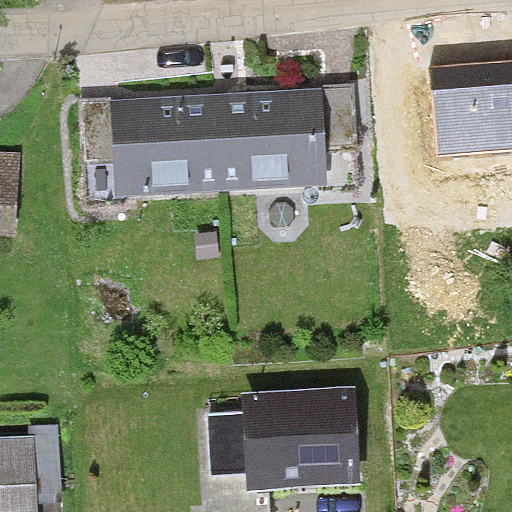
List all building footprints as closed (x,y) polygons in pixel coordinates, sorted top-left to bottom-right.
[(511,63),(433,70),(440,150),(511,144),(511,63)] [(313,105),(215,111),(213,111),(217,191),(252,189),(258,195),(276,194),(284,187),(317,185),(316,168),(351,166),(349,144),(315,146),(313,105)] [(177,199),(183,193),(217,191),(213,111),(113,117),(115,157),(81,159),(82,181),(116,179),(117,196),(153,194),(159,200),(177,199)] [(10,192),(0,190),(0,233),(7,234),(10,192)] [(245,409),(249,490),(350,484),(346,403),(245,409)] [(0,511),(28,511),(25,448),(0,449),(0,511)]
